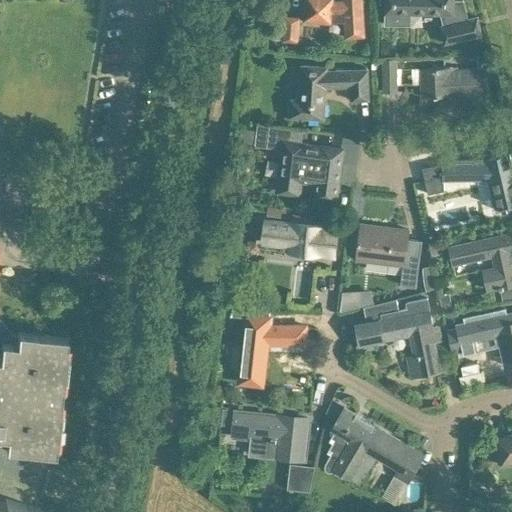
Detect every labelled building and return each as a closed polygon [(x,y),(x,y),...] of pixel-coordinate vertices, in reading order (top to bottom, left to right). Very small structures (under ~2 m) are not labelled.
[(305,0),(303,20),(332,23),(332,21),(344,21),(345,38),(364,36),(361,0),(342,0),(343,1),(332,2),(332,0),(305,0)] [(387,0),(387,24),(410,25),(411,14),(439,15),(442,26),(446,43),(484,34),(479,15),(463,19),(459,0),(457,0),(387,0)] [(284,16),(282,41),(298,42),(300,17),(284,16)] [(398,60),(383,60),(384,92),(399,92),(398,60)] [(291,97),(290,116),(324,119),(326,88),(352,87),(353,101),(369,101),(368,67),(329,68),(329,65),(301,63),(299,97),(291,97)] [(487,66),(420,68),(421,98),(452,96),(452,95),(457,94),(458,98),(488,96),(487,66)] [(284,160),(282,177),(318,182),(316,196),(320,197),(319,210),(332,212),(334,198),(336,198),(342,149),(317,145),(317,146),(305,145),(305,144),(286,141),(283,160),(284,160)] [(487,162),(443,163),(443,181),(492,180),(498,209),(511,205),(511,164),(509,153),(487,158),(487,162)] [(287,208),(268,206),(267,215),(286,217),(287,208)] [(265,219),(262,242),(291,245),(290,251),(335,255),(338,225),(311,222),(311,216),(293,214),(293,222),(265,219)] [(422,238),(409,236),(409,230),(386,227),(360,224),(357,259),(402,264),(400,283),(417,285),(422,238)] [(511,258),(511,232),(451,249),(454,264),(493,255),(495,265),(484,268),(489,289),(511,283),(511,259),(511,258)] [(431,265),(423,267),(424,282),(426,290),(437,287),(431,265)] [(342,297),(341,310),(357,306),(350,295),(342,297)] [(368,322),(355,325),(360,349),(374,347),(372,340),(413,333),(417,355),(409,357),(413,376),(439,372),(433,338),(442,337),(440,327),(434,328),(431,310),(437,309),(435,300),(429,301),(428,297),(408,301),(409,307),(400,309),(398,299),(365,307),(368,322)] [(250,313),(241,380),(262,383),(268,342),(291,343),(291,345),(293,347),(299,347),(302,345),(302,343),(307,343),(307,325),(270,324),(271,316),(272,310),(251,307),(250,313)] [(458,328),(448,331),(453,352),(463,350),(464,354),(476,351),(473,339),(498,333),(501,345),(505,365),(511,363),(511,311),(507,313),(506,307),(463,316),(465,322),(457,324),(458,328)] [(0,433),(7,434),(5,448),(18,449),(50,452),(54,453),(66,338),(66,336),(18,331),(17,333),(12,333),(0,318),(0,341),(1,342),(0,351),(0,433)] [(408,482),(421,460),(409,453),(413,447),(345,407),(332,429),(336,431),(331,439),(334,441),(329,451),(332,453),(327,462),(326,465),(326,468),(329,470),(331,471),(335,470),(336,469),(363,484),(379,456),(399,468),(395,474),(408,482)] [(231,435),(245,436),(252,437),(251,452),(258,453),(276,455),(276,456),(291,458),(306,460),(310,418),(247,412),(234,410),(231,435)] [(0,511),(36,511),(42,495),(38,494),(50,452),(18,449),(5,448),(7,434),(0,433),(0,511)] [(511,434),(493,439),(493,440),(497,439),(502,462),(498,463),(499,464),(511,460),(511,434)] [(301,464),(298,490),(309,491),(315,466),(301,464)]
